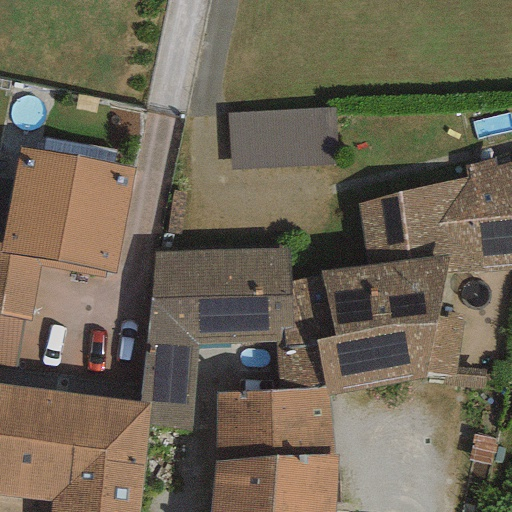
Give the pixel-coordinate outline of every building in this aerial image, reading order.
[(335,110),(223,112),(224,170),(336,168),(335,110)] [(132,167),(17,148),(1,244),(0,243),(0,316),(28,322),(38,267),(102,278),(103,273),(113,275),(132,167)] [(399,192),(356,204),(364,266),(446,257),(443,275),(511,270),(511,161),(496,167),(494,159),(462,166),(464,178),(399,192)] [(153,254),(137,402),(150,403),(145,428),(190,430),(196,347),(274,343),(279,330),(291,327),(290,281),(286,249),(153,254)] [(364,266),(318,271),(290,281),(291,327),(279,330),(274,343),(277,390),(325,388),(326,397),(331,396),(424,379),(450,382),(462,320),(435,316),(443,275),(446,257),(364,266)] [(137,402),(0,384),(0,496),(49,501),(47,511),(136,511),(145,428),(150,403),(137,402)] [(277,390),(213,394),(213,461),(332,455),(331,396),(326,397),(325,388),(277,390)] [(207,511),(332,511),(336,455),(332,455),(213,461),(207,511)]
